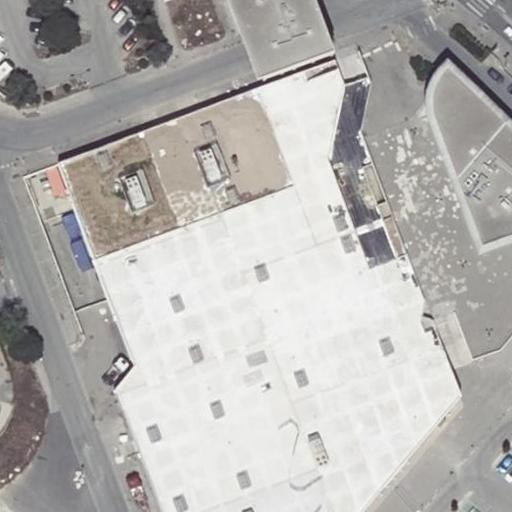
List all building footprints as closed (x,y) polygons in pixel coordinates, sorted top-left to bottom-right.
[(227,0),(243,42),(249,58),(255,72),(258,81),(333,54),(331,45),(324,32),(313,0),(303,0),(300,1),(299,0),(227,0)] [(163,511),(338,511),(455,378),(434,322),(361,133),(372,85),(359,48),(347,53),(59,160),(134,364),(117,385),(163,511)] [(511,142),(474,109),(403,124),(361,133),(434,322),(453,316),(472,366),(511,317),(511,142)] [(500,356),(511,341),(511,317),(472,366),(500,356)] [(455,378),(338,511),(358,511),(462,392),(455,378)]
